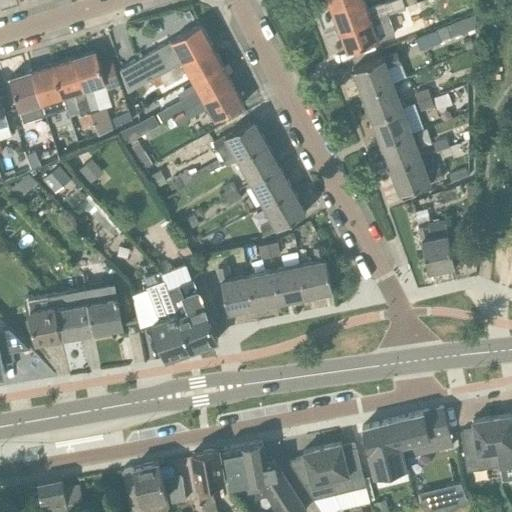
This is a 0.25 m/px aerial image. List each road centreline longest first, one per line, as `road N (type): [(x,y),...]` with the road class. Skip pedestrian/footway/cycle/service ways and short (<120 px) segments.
road 1 (residential): [(0,469),(407,391)]
road 2 (tertiary): [(0,426),(409,361)]
road 3 (residential): [(409,361),(388,286),(237,0)]
road 4 (residential): [(0,34),(118,0)]
